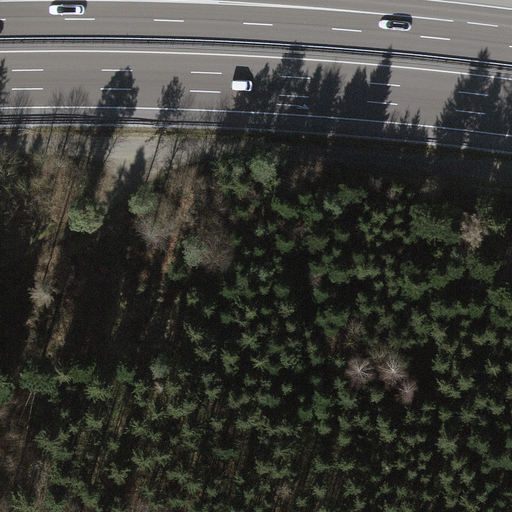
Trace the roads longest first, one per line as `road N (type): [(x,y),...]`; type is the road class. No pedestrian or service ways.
road 1 (track): [(511,181),(315,158),(0,152)]
road 2 (motorway): [(0,80),(295,86),(511,107)]
road 3 (motorway): [(299,26),(0,20)]
road 4 (motorway): [(511,47),(299,26)]
road 5 (track): [(145,152),(107,211),(0,273)]
road 6 (motorway): [(299,26),(167,0)]
